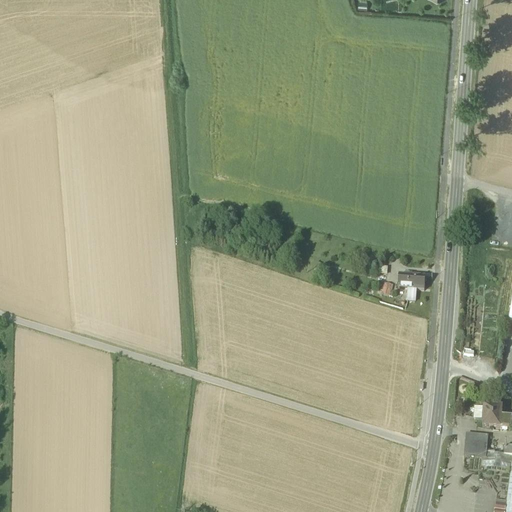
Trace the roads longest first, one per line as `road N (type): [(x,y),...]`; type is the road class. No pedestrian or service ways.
road 1 (residential): [(0,319),(432,451)]
road 2 (track): [(192,377),(168,0)]
road 3 (primary): [(442,368),(470,0)]
